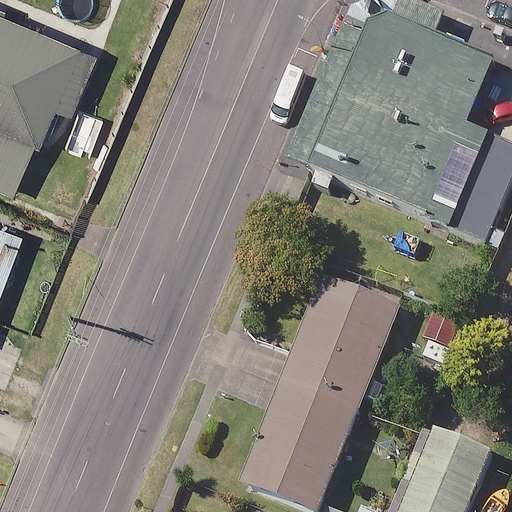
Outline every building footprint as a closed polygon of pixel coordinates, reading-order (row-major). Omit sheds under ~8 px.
[(91,48),(0,10),(0,182),(11,187),(35,129),(43,133),(56,100),(67,105),(91,48)] [(494,62),(376,13),(336,109),(323,104),(299,161),(490,240),(511,187),(511,145),(467,127),(494,62)] [(0,273),(19,224),(0,216),(0,273)] [(402,306),(327,275),(244,481),(319,511),(402,306)] [(469,511),(495,449),(437,426),(401,511),(469,511)]
